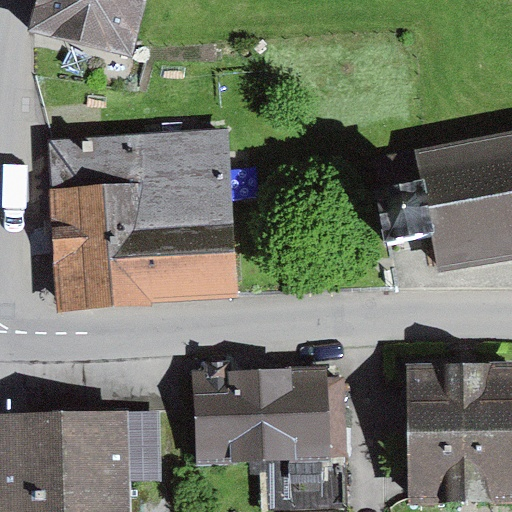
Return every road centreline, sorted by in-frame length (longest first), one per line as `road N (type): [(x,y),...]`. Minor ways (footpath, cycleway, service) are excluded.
road 1 (tertiary): [(0,327),(45,335),(511,317)]
road 2 (unclassified): [(0,152),(16,0)]
